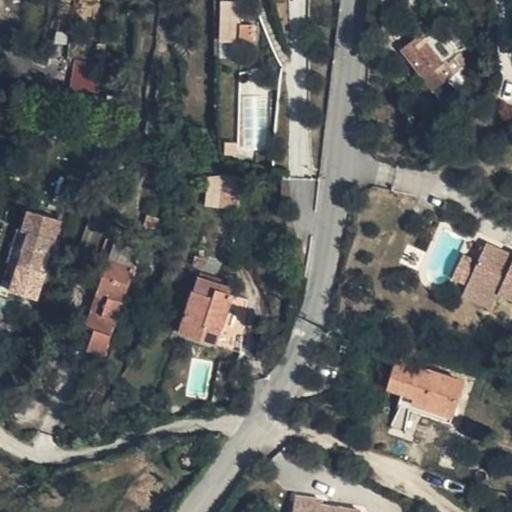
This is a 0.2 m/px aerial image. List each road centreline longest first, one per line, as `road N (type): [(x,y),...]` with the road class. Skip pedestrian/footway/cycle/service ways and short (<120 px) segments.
road 1 (tertiary): [(355,0),(311,325),(254,424)]
road 2 (residential): [(254,424),(13,459),(0,442)]
